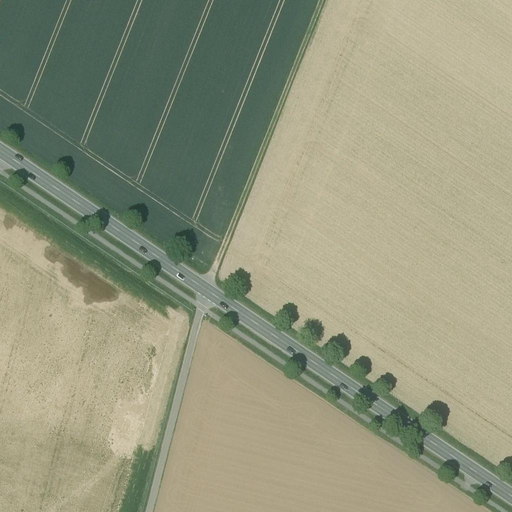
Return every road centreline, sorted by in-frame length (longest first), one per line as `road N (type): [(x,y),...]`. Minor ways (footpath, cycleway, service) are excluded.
road 1 (primary): [(0,153),(511,498)]
road 2 (track): [(149,511),(205,293),(321,0)]
